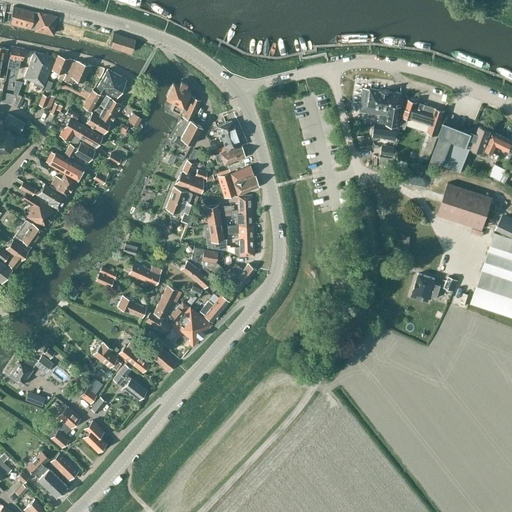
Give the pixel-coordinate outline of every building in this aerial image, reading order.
[(34,10),(34,11),(13,6),(9,22),(34,28),(34,30),(53,34),(58,15),(34,10)] [(131,53),(135,40),(114,32),(110,45),(131,53)] [(9,58),(10,58),(8,66),(16,67),(17,59),(22,60),(24,49),(11,47),(9,58)] [(42,88),(53,59),(34,52),(24,78),(35,82),(34,85),(42,88)] [(58,55),(52,69),(61,73),(60,78),(63,79),(72,59),(58,55)] [(83,82),(90,65),(73,59),(64,80),(71,84),(74,78),(83,82)] [(114,97),(125,79),(107,68),(94,91),(92,89),(90,93),(88,97),(83,105),(91,110),(99,96),(101,97),(103,95),(104,95),(105,92),(114,97)] [(16,79),(13,86),(19,89),(22,82),(16,79)] [(186,84),(180,80),(177,85),(172,82),(165,95),(173,100),(169,107),(177,112),(188,92),(183,88),(186,84)] [(401,93),(369,88),(363,87),(360,111),(387,116),(386,124),(398,126),(401,106),(399,106),(401,93)] [(17,93),(12,105),(20,108),(24,96),(17,93)] [(38,104),(50,108),(55,96),(49,94),(48,96),(42,93),(38,104)] [(113,99),(106,94),(100,104),(101,104),(100,105),(115,113),(120,103),(113,99)] [(199,100),(191,96),(190,95),(180,116),(189,119),(199,100)] [(408,100),(400,125),(403,126),(402,128),(405,129),(408,118),(411,119),(411,120),(429,125),(426,132),(436,135),(441,119),(444,111),(415,102),(416,100),(410,98),(409,100),(408,100)] [(54,102),(50,113),(54,114),(56,108),(60,110),(62,106),(54,102)] [(110,123),(115,113),(100,105),(98,108),(94,114),(110,123)] [(68,107),(65,113),(75,119),(79,114),(68,107)] [(110,123),(94,114),(92,112),(86,123),(104,133),(110,123)] [(143,117),(133,112),(128,121),(138,126),(143,117)] [(19,131),(24,123),(8,114),(4,122),(19,131)] [(74,133),(77,135),(83,125),(70,117),(60,134),(70,140),(74,133)] [(190,144),(199,126),(188,119),(187,121),(181,118),(169,141),(180,147),(184,140),(190,144)] [(0,150),(2,150),(2,151),(4,151),(4,150),(8,150),(9,151),(10,150),(9,149),(13,146),(15,146),(15,144),(13,143),(14,143),(18,142),(18,137),(13,137),(13,136),(15,135),(14,134),(13,134),(10,131),(10,129),(8,129),(8,130),(4,130),(4,129),(2,129),(2,122),(3,122),(3,121),(1,121),(1,119),(0,119),(0,150)] [(226,150),(241,146),(231,119),(217,124),(226,150)] [(436,135),(428,158),(440,163),(460,171),(469,146),(471,147),(482,151),(490,130),(479,126),(477,132),(471,129),(471,131),(441,119),(436,135)] [(124,132),(127,127),(121,123),(118,128),(124,132)] [(96,147),(102,136),(83,125),(77,136),(80,137),(96,147)] [(395,140),(397,128),(374,125),(372,136),(395,140)] [(511,140),(505,136),(505,138),(492,132),(488,141),(484,148),(491,152),(495,145),(501,147),(501,146),(506,149),(511,140)] [(88,161),(93,151),(80,142),(77,147),(70,143),(65,152),(72,156),(74,153),(88,161)] [(216,162),(222,161),(223,163),(245,157),(242,146),(241,146),(226,150),(219,152),(214,154),(216,162)] [(380,153),(392,155),(394,146),(390,146),(389,148),(381,146),(380,153)] [(193,149),(186,162),(192,164),(195,157),(200,158),(202,153),(193,149)] [(76,180),(83,169),(55,152),(49,163),(76,180)] [(111,153),(108,158),(118,164),(121,159),(111,153)] [(390,158),(381,157),(380,164),(389,166),(390,158)] [(35,165),(49,173),(51,169),(52,166),(38,158),(35,165)] [(203,180),(187,175),(192,164),(186,162),(181,173),(179,172),(175,184),(199,192),(203,180)] [(248,166),(236,170),(234,165),(227,168),(232,182),(252,175),(248,166)] [(495,167),(491,175),(500,180),(504,172),(495,167)] [(198,169),(195,176),(204,179),(206,172),(198,169)] [(234,193),(230,181),(226,169),(215,173),(223,197),(234,193)] [(93,177),(103,183),(106,178),(96,172),(93,177)] [(67,195),(76,181),(64,174),(61,179),(57,177),(51,187),(66,196),(67,195)] [(205,182),(214,179),(212,174),(211,174),(208,176),(206,176),(206,179),(205,182)] [(236,193),(257,186),(253,176),(232,182),(236,193)] [(19,187),(25,191),(32,195),(36,189),(23,181),(19,187)] [(66,196),(51,187),(45,183),(40,190),(37,194),(49,201),(48,204),(57,209),(66,196)] [(482,229),(492,197),(448,183),(437,215),(482,229)] [(192,193),(173,187),(169,198),(181,202),(181,203),(186,205),(187,202),(189,202),(192,193)] [(56,211),(32,195),(25,191),(21,198),(31,204),(27,211),(29,212),(26,216),(45,227),(56,211)] [(237,212),(251,211),(250,195),(236,195),(236,196),(234,196),(234,203),(236,203),(236,208),(237,210),(237,212)] [(169,198),(165,208),(168,209),(167,213),(176,216),(177,213),(182,215),(185,208),(186,205),(181,203),(181,202),(169,198)] [(191,211),(193,204),(189,202),(187,202),(186,205),(185,208),(191,211)] [(191,211),(186,223),(187,223),(185,227),(190,226),(198,206),(193,204),(191,211)] [(207,224),(220,222),(217,205),(204,207),(207,224)] [(186,223),(191,211),(185,208),(182,215),(180,220),(186,223)] [(252,225),(251,211),(237,212),(237,210),(233,210),(225,210),(225,213),(231,213),(231,216),(235,216),(236,225),(252,225)] [(483,263),(511,272),(511,215),(502,211),(494,228),(495,229),(495,231),(494,231),(483,263)] [(31,247),(42,231),(31,222),(25,219),(12,237),(21,244),(23,241),(31,247)] [(210,242),(223,239),(220,222),(207,224),(210,242)] [(254,255),(253,238),(252,225),(236,225),(227,226),(228,232),(238,232),(238,250),(226,245),(226,250),(238,255),(238,256),(254,255)] [(14,269),(28,251),(13,239),(6,248),(12,253),(15,254),(13,257),(7,263),(14,269)] [(122,252),(135,255),(137,245),(125,243),(122,252)] [(395,251),(402,254),(405,246),(397,243),(395,251)] [(193,247),(191,258),(201,263),(203,249),(193,247)] [(0,259),(3,262),(8,255),(0,248),(0,259)] [(215,262),(217,251),(203,249),(201,263),(213,273),(220,266),(216,262),(215,262)] [(11,269),(3,262),(0,259),(0,281),(0,282),(11,269)] [(203,265),(199,269),(187,260),(180,268),(192,276),(202,287),(214,276),(203,265)] [(151,270),(144,267),(134,263),(129,274),(155,285),(161,269),(156,267),(156,268),(152,266),(151,270)] [(239,291),(255,269),(248,263),(243,269),(237,264),(228,276),(234,280),(231,285),(239,291)] [(470,302),(511,316),(511,272),(483,263),(470,302)] [(101,266),(98,272),(113,278),(116,272),(101,266)] [(98,273),(95,280),(110,286),(113,279),(98,273)] [(435,279),(434,279),(418,273),(411,295),(428,300),(430,294),(434,295),(437,285),(433,283),(435,279)] [(453,291),(458,280),(448,276),(443,287),(453,291)] [(177,300),(182,292),(167,285),(154,313),(163,317),(167,310),(172,300),(175,301),(176,300),(177,300)] [(189,291),(199,296),(202,289),(192,285),(189,291)] [(200,311),(214,321),(229,301),(220,294),(213,304),(208,300),(200,311)] [(142,317),(146,308),(133,303),(134,300),(121,295),(117,307),(142,317)] [(177,320),(189,306),(183,300),(171,314),(177,320)] [(194,344),(211,324),(189,306),(177,320),(173,325),(171,327),(192,344),(194,344)] [(173,325),(170,323),(150,312),(145,321),(164,333),(166,330),(167,331),(171,327),(173,325)] [(165,338),(161,342),(165,346),(169,342),(165,338)] [(149,363),(135,353),(140,346),(130,340),(126,344),(124,343),(117,353),(125,358),(142,371),(149,363)] [(115,369),(120,363),(115,359),(117,357),(109,351),(111,348),(103,342),(100,345),(100,344),(92,353),(109,367),(110,365),(115,369)] [(169,371),(178,361),(159,345),(150,356),(169,371)] [(55,351),(48,346),(44,352),(51,357),(55,351)] [(38,360),(26,352),(9,376),(22,385),(32,369),(32,368),(35,364),(45,371),(52,363),(42,355),(38,360)] [(60,375),(63,371),(54,363),(50,368),(60,375)] [(146,390),(131,378),(126,374),(131,368),(125,364),(113,378),(139,399),(146,390)] [(103,384),(94,377),(80,395),(90,402),(103,384)] [(35,391),(38,383),(29,379),(26,386),(35,391)] [(39,396),(36,403),(42,405),(44,398),(39,396)] [(97,400),(91,408),(97,412),(103,404),(97,400)] [(80,418),(70,408),(66,405),(55,418),(58,422),(54,426),(54,427),(48,434),(51,437),(62,446),(68,440),(64,435),(69,430),(80,418)] [(97,451),(106,442),(96,433),(101,428),(92,420),(84,428),(88,432),(83,437),(97,451)] [(54,427),(54,426),(51,423),(44,430),(48,434),(54,427)] [(42,451),(26,466),(38,477),(37,478),(56,497),(60,492),(62,494),(65,492),(63,490),(67,486),(49,467),(48,468),(44,463),(49,458),(42,451)] [(78,470),(63,455),(59,452),(51,460),(69,478),(78,470)] [(0,456),(0,458),(4,462),(8,458),(4,453),(0,456)] [(0,478),(6,471),(7,473),(12,469),(4,462),(0,458),(0,478)] [(22,471),(17,476),(24,482),(29,477),(22,471)] [(22,484),(15,491),(20,495),(27,488),(22,484)] [(25,511),(43,511),(45,510),(35,499),(28,505),(23,509),(25,511)]
